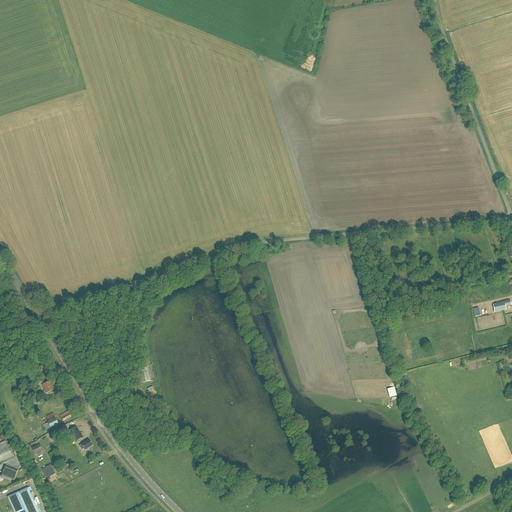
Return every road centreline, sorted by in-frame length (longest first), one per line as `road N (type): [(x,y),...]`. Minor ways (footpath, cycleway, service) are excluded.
road 1 (unclassified): [(36,314),(260,242),(511,217)]
road 2 (primary): [(178,511),(120,446),(36,314)]
road 3 (unclassified): [(511,217),(434,0)]
